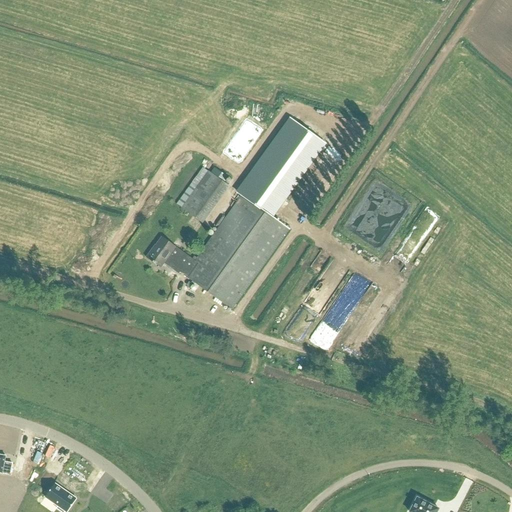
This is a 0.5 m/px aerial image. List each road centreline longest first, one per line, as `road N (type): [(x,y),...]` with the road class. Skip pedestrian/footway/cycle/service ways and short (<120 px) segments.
road 1 (unclassified): [(511,418),(468,395),(0,260)]
road 2 (unknown): [(219,324),(300,218),(253,176),(214,218)]
road 3 (unclassified): [(511,495),(465,471),(407,463),(358,474),(307,511)]
road 4 (unclassified): [(0,418),(95,458),(154,511)]
